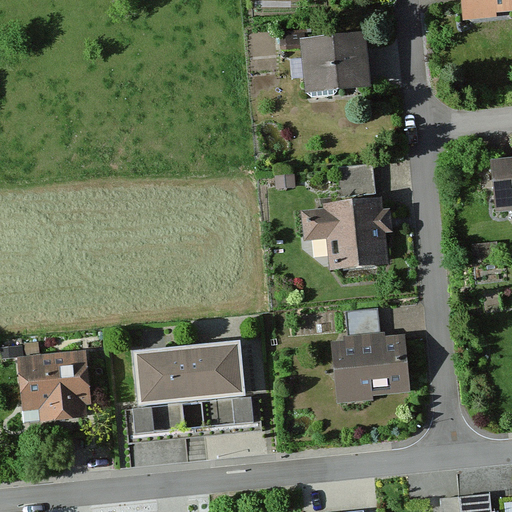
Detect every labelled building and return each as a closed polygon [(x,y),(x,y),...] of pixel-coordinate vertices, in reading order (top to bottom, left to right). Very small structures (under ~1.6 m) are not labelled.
[(511,0),(457,0),(460,26),(511,19),(511,0)] [(300,107),(369,102),(365,48),(297,52),(300,107)] [(491,223),(511,221),(511,170),(487,172),(491,223)] [(328,273),(383,271),(381,210),(326,212),(326,221),(308,222),(309,253),(327,252),(328,273)] [(141,394),(245,383),(239,326),(135,337),(141,394)] [(336,393),(410,387),(405,329),(331,335),(336,393)] [(76,400),(90,399),(86,348),(17,354),(21,404),(38,403),(39,413),(77,410),(76,400)]
